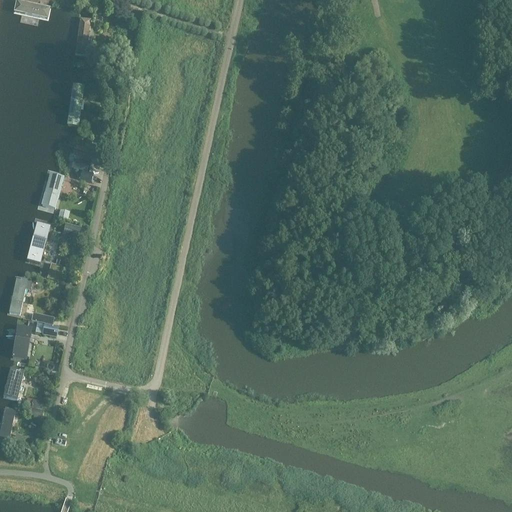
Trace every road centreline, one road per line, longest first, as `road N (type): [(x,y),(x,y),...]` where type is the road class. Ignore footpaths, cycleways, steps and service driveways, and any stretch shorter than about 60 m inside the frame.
road 1 (residential): [(62,374),(128,389),(154,386),(239,0)]
road 2 (residential): [(62,374),(112,152)]
